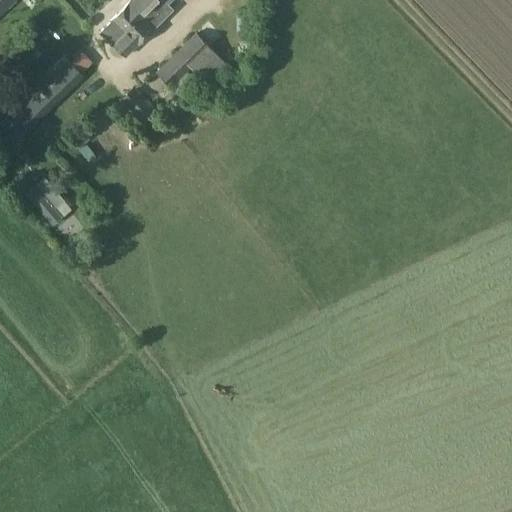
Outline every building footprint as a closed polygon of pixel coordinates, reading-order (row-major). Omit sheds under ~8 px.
[(0,0),(0,15),(15,0),(0,0)] [(110,22),(98,34),(111,47),(114,44),(126,56),(173,9),(163,0),(129,0),(109,21),(110,22)] [(176,81),(187,70),(190,67),(205,82),(225,63),(195,33),(155,72),(170,87),(176,81)] [(0,123),(17,141),(84,76),(66,58),(0,122),(0,123)] [(119,99),(142,124),(156,110),(133,86),(119,99)] [(30,204),(61,233),(72,222),(41,192),(30,204)]
